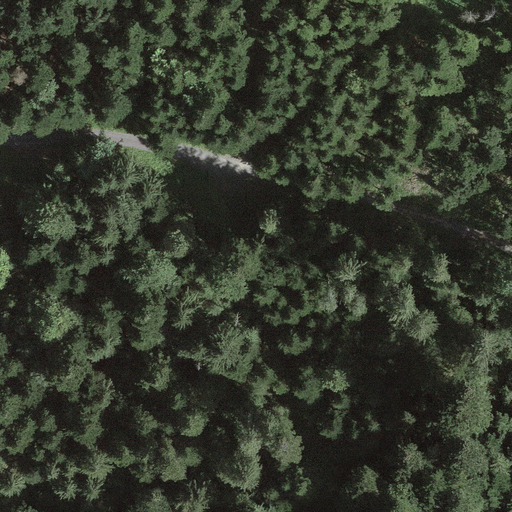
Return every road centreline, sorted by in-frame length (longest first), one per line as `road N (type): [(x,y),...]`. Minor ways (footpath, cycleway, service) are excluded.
road 1 (track): [(0,140),(108,134),(244,157),(382,207),(492,194),(511,203)]
road 2 (track): [(244,157),(425,29),(446,0)]
